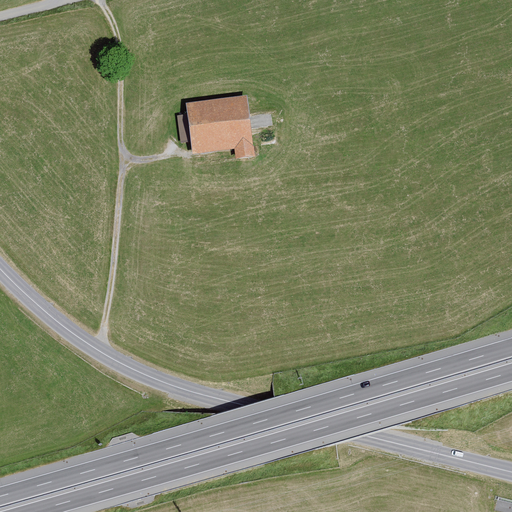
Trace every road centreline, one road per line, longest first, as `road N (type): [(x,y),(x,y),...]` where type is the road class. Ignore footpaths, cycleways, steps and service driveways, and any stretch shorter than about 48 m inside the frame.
road 1 (primary): [(511,471),(160,380),(71,331),(0,267)]
road 2 (motorway): [(511,347),(0,495)]
road 3 (motorway): [(26,511),(511,371)]
road 4 (track): [(101,0),(119,43),(122,150),(144,158),(174,151)]
road 5 (track): [(122,150),(99,350)]
